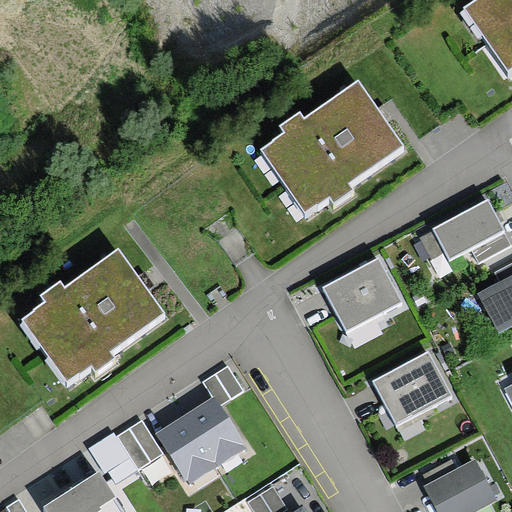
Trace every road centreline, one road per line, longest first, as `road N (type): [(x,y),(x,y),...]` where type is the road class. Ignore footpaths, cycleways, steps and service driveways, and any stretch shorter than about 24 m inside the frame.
road 1 (residential): [(0,492),(256,315)]
road 2 (residential): [(256,315),(494,141)]
road 3 (residential): [(256,315),(366,511)]
